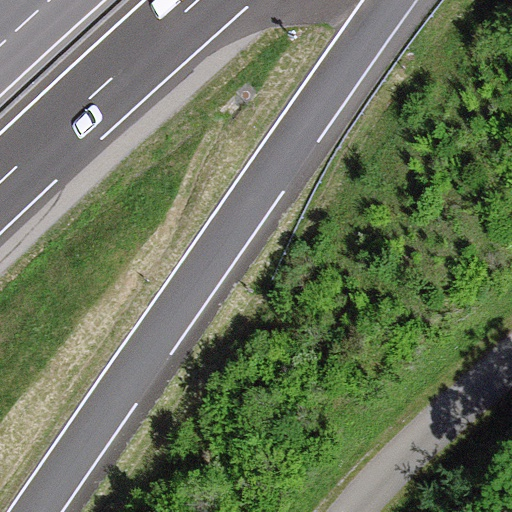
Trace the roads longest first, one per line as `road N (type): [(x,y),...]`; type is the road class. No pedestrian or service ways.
road 1 (trunk): [(42,511),(397,0)]
road 2 (trunk): [(0,198),(214,0)]
road 3 (unclassified): [(511,362),(410,452),(359,511)]
